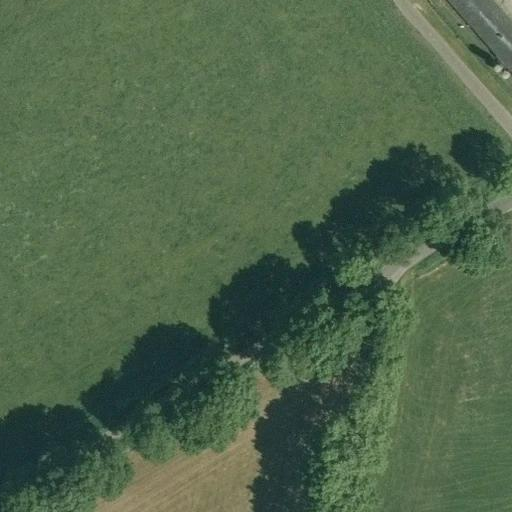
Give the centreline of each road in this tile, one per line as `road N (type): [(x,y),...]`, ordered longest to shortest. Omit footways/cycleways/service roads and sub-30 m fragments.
road 1 (unclassified): [(0,504),(511,199)]
road 2 (track): [(335,511),(381,278)]
